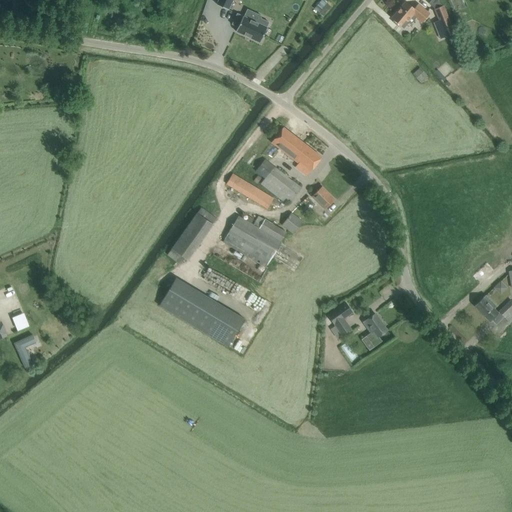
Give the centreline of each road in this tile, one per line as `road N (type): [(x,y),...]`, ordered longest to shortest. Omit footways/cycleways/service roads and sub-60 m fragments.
road 1 (unclassified): [(511,407),(415,299),(385,193),(356,159),(282,103)]
road 2 (unclassified): [(0,26),(184,58),(282,103)]
road 3 (unclassified): [(282,103),(367,0)]
